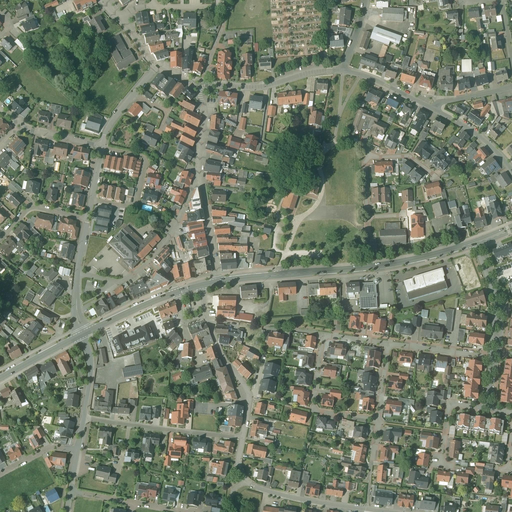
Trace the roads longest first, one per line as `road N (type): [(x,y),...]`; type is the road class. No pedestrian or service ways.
road 1 (residential): [(200,284),(214,345),(245,393),(240,439)]
road 2 (residential): [(83,419),(240,439)]
road 3 (residential): [(323,332),(314,407),(377,422)]
road 4 (residential): [(244,480),(260,491),(378,511)]
